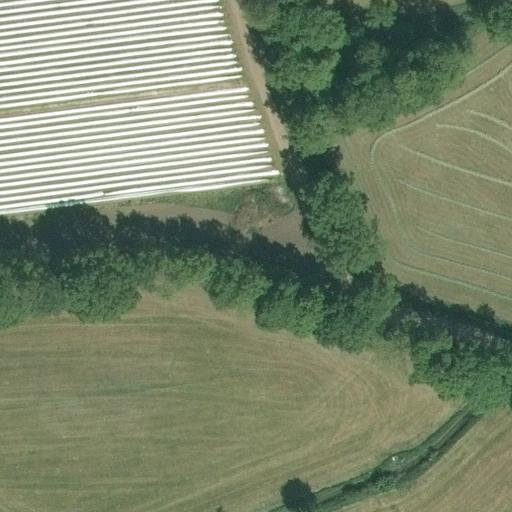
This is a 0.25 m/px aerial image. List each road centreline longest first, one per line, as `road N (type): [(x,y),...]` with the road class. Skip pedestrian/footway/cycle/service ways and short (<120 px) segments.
road 1 (track): [(343,290),(182,245),(0,260)]
road 2 (track): [(343,290),(237,0)]
road 3 (track): [(511,349),(343,290)]
